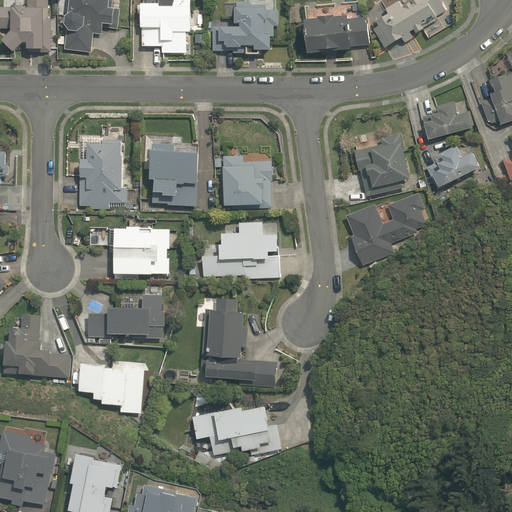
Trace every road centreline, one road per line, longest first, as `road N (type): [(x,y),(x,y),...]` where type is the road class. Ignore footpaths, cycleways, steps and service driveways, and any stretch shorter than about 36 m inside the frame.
road 1 (residential): [(44,86),(302,88)]
road 2 (residential): [(302,88),(324,272),(303,323)]
road 3 (residential): [(302,88),(365,85),(441,65),(476,42),(510,0)]
road 4 (residential): [(44,86),(43,243),(51,265)]
